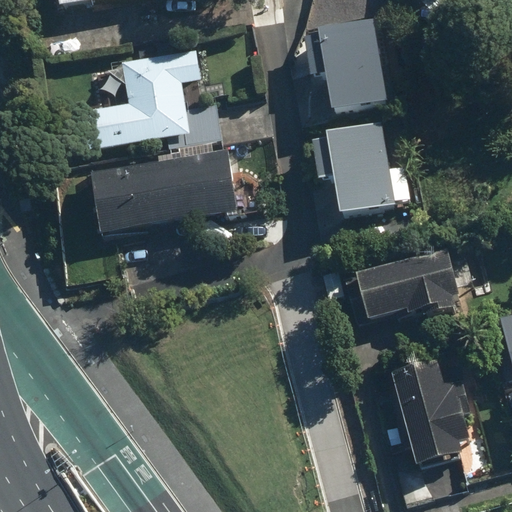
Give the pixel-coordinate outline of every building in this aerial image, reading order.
[(53,0),(57,21),(195,0),(53,0)] [(511,0),(475,0),(476,11),(511,7),(511,0)] [(373,30),(292,45),(308,132),(390,117),(373,30)] [(199,54),(123,67),(130,107),(86,115),(93,155),(191,137),(181,86),(204,82),(199,54)] [(376,136),(309,150),(327,236),(412,219),(403,175),(385,179),(376,136)] [(237,219),(224,151),(90,177),(102,244),(237,219)] [(442,264),(352,286),(363,332),(401,323),(403,330),(450,318),(448,311),(454,310),(442,264)] [(342,285),(339,274),(318,279),(325,307),(346,302),(342,285)] [(266,309),(132,346),(143,386),(147,401),(189,390),(245,374),(281,365),(277,353),(266,309)] [(511,423),(511,324),(493,329),(504,369),(498,371),(511,423)] [(337,478),(301,346),(277,353),(281,365),(245,374),(278,494),(337,478)] [(388,384),(410,476),(450,467),(447,453),(466,449),(452,391),(433,396),(428,374),(388,384)] [(143,386),(126,391),(158,511),(217,511),(222,511),(189,390),(147,401),(143,386)] [(369,465),(356,410),(336,415),(349,470),(369,465)]
